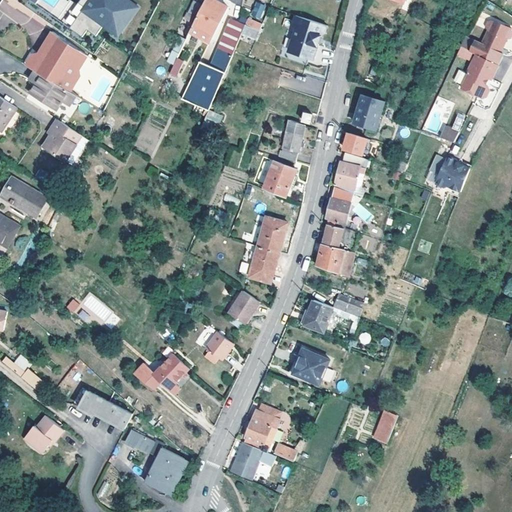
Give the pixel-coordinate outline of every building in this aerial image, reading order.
[(33,17),(35,14),(16,0),(0,0),(0,1),(0,10),(35,36),(44,24),(33,17)] [(86,0),(83,4),(79,1),(64,23),(83,36),(88,29),(96,35),(103,25),(119,35),(131,17),(127,14),(135,3),(130,0),(86,0)] [(213,35),(228,5),(217,0),(206,0),(194,25),(213,35)] [(259,2),(253,13),(260,17),(265,6),(259,2)] [(135,3),(127,14),(131,17),(139,6),(135,3)] [(326,24),(294,14),(291,25),(295,26),(288,49),(308,56),(312,57),(317,41),(315,40),(317,33),(320,34),(323,32),(326,24)] [(233,54),(246,24),(232,17),(219,48),(233,54)] [(263,25),(249,18),(246,24),(260,30),(263,25)] [(477,41),(471,50),(499,64),(505,54),(502,53),(507,44),(504,43),(506,39),(509,40),(511,39),(511,29),(494,20),(490,21),(486,27),(488,33),(483,44),(477,41)] [(288,49),(295,26),(291,25),(287,27),(277,54),(305,63),(308,56),(288,49)] [(80,71),(88,57),(54,33),(41,54),(31,69),(36,72),(67,92),(80,71)] [(233,54),(219,48),(212,66),(201,61),(183,98),(210,110),(233,54)] [(27,66),(31,69),(41,54),(34,56),(27,66)] [(462,88),(483,98),(486,97),(489,90),(488,87),(486,86),(490,79),(492,80),(500,64),(499,64),(478,54),(470,69),(471,69),(462,88)] [(177,75),(185,60),(178,57),(171,72),(177,75)] [(80,71),(67,92),(71,94),(80,79),(80,71)] [(462,83),(465,73),(457,71),(455,81),(462,83)] [(67,92),(36,72),(31,81),(37,85),(31,93),(58,111),(63,102),(70,106),(76,98),(71,94),(67,92)] [(362,94),(358,110),(380,117),(385,101),(362,94)] [(447,119),(454,103),(437,95),(423,128),(436,134),(443,118),(447,119)] [(0,123),(3,126),(16,107),(0,96),(0,123)] [(210,110),(203,124),(216,130),(222,115),(210,110)] [(377,129),(380,117),(358,110),(354,122),(377,129)] [(306,112),(304,120),(311,122),(313,114),(306,112)] [(459,115),(454,127),(461,130),(467,118),(459,115)] [(57,155),(64,160),(80,136),(56,120),(50,129),(53,131),(50,135),(46,142),(48,143),(50,153),(55,157),(57,155)] [(291,121),(283,158),(298,163),(302,146),(304,147),(306,142),(302,141),(306,125),(299,123),(291,121)] [(446,126),(442,138),(455,142),(461,131),(446,126)] [(349,132),(344,148),(364,155),(368,138),(349,132)] [(341,161),(335,186),(354,193),(361,166),(364,166),(366,159),(345,152),(343,161),(341,161)] [(458,156),(450,152),(437,180),(447,184),(450,183),(463,188),(472,165),(465,162),(460,163),(459,162),(460,160),(458,156)] [(276,160),(265,188),(286,197),(297,169),(276,160)] [(404,170),(407,163),(401,161),(398,168),(404,170)] [(257,176),(251,174),(249,182),(254,184),(257,176)] [(13,177),(2,195),(37,215),(48,198),(13,177)] [(335,186),(326,221),(327,221),(345,227),(346,228),(354,193),(335,186)] [(358,206),(354,214),(369,221),(373,213),(358,206)] [(21,226),(0,213),(0,242),(9,248),(21,226)] [(282,220),(268,216),(259,246),(280,252),(287,231),(280,229),(282,220)] [(280,229),(287,231),(289,222),(282,220),(280,229)] [(327,221),(322,244),(340,248),(345,227),(327,221)] [(355,252),(340,248),(322,244),(316,265),(349,276),(355,252)] [(280,252),(259,246),(250,276),(265,281),(268,272),(274,274),(280,252)] [(246,274),(249,263),(242,262),(239,272),(246,274)] [(268,272),(265,281),(272,283),(274,274),(268,272)] [(261,302),(244,290),(230,312),(246,323),(261,302)] [(80,304),(111,330),(121,318),(90,292),(80,304)] [(74,313),(81,305),(73,298),(66,307),(74,313)] [(324,332),(333,307),(314,299),(305,324),(324,332)] [(334,307),(360,317),(362,309),(337,299),(334,307)] [(8,313),(0,311),(0,330),(5,331),(8,313)] [(234,344),(218,332),(206,348),(221,361),(234,344)] [(359,336),(364,343),(370,339),(366,332),(359,336)] [(330,359),(303,349),(293,373),(320,384),(330,359)] [(174,353),(172,356),(188,371),(191,368),(174,353)] [(176,384),(184,375),(186,378),(189,375),(186,373),(188,371),(172,356),(156,374),(144,363),(135,372),(154,388),(161,382),(174,393),(177,394),(180,390),(180,387),(176,384)] [(7,357),(4,361),(32,384),(38,377),(29,369),(26,372),(7,357)] [(347,382),(338,381),(337,391),(346,391),(347,382)] [(119,425),(125,428),(126,428),(132,416),(88,392),(89,391),(81,387),(73,404),(95,415),(96,413),(105,417),(112,421),(119,425)] [(268,415),(279,419),(283,410),(261,401),(257,410),(268,415)] [(268,415),(257,410),(255,416),(254,416),(246,437),(253,440),(264,444),(263,449),(267,451),(279,419),(268,415)] [(39,428),(28,441),(45,456),(56,443),(58,445),(67,434),(50,419),(40,430),(39,428)] [(391,427),(383,424),(377,436),(386,440),(391,427)] [(136,444),(151,452),(155,441),(133,430),(127,443),(135,447),(136,444)] [(151,452),(159,456),(163,448),(165,444),(156,439),(155,441),(151,452)] [(251,444),(263,449),(264,444),(253,440),(251,444)] [(251,444),(245,442),(233,471),(251,478),(259,459),(272,465),(276,455),(267,451),(263,449),(251,444)] [(298,451),(278,443),(274,452),(294,461),(298,451)] [(146,482),(168,492),(173,495),(173,494),(179,482),(175,479),(185,459),(163,448),(159,456),(146,482)] [(175,479),(179,482),(190,461),(185,459),(175,479)] [(97,495),(104,498),(110,484),(104,481),(97,495)]
